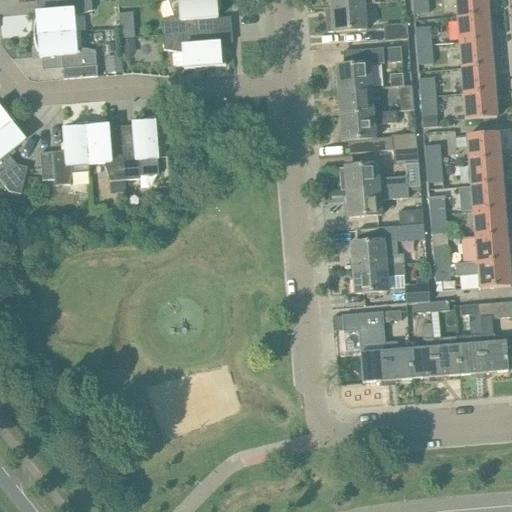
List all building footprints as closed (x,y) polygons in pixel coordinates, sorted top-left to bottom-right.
[(38,36),(74,33),(73,17),(77,17),(92,12),(91,0),(56,0),(58,13),(36,14),(37,21),(35,21),(33,28),(33,35),(33,37),(38,36)] [(173,18),(161,22),(162,37),(211,33),(210,24),(210,20),(217,20),(216,13),(218,13),(219,10),(220,8),(220,5),(220,2),(220,0),(182,0),(179,0),(168,1),(173,18)] [(426,0),(412,0),(413,16),(428,14),(426,0)] [(455,0),(457,19),(488,16),(486,0),(455,0)] [(332,19),(326,19),(327,34),(333,33),(366,31),(364,6),(379,4),(364,5),(341,7),(331,7),(332,19)] [(490,42),(488,16),(457,19),(459,44),(490,42)] [(408,41),(407,25),(383,26),(384,43),(408,41)] [(415,29),(416,48),(430,47),(429,28),(415,29)] [(120,31),(121,39),(134,38),(133,30),(120,31)] [(38,36),(33,37),(33,38),(35,46),(37,52),(39,52),(40,59),(61,57),(63,70),(64,80),(97,77),(96,67),(95,52),(80,49),(76,50),(74,33),(38,36)] [(211,33),(162,37),(163,51),(179,54),(183,53),(184,70),(225,67),(225,64),(225,61),(224,59),(224,56),(223,54),(222,51),(219,51),(219,45),(212,45),(211,33)] [(135,39),(121,41),(123,56),(136,54),(135,39)] [(461,70),(492,67),(490,42),(459,44),(461,70)] [(432,65),(430,47),(416,48),(418,66),(432,65)] [(402,63),(400,48),(388,49),(389,65),(402,63)] [(336,68),(338,93),(371,91),(369,65),(384,64),(383,49),(343,53),(344,67),(336,68)] [(123,74),(121,56),(105,58),(107,76),(123,74)] [(463,95),(494,93),(492,67),(461,70),(463,95)] [(419,81),(420,99),(436,98),(434,79),(419,81)] [(412,87),(399,88),(400,112),(414,111),(412,87)] [(373,115),(371,91),(338,93),(340,117),(373,115)] [(497,119),(494,93),(463,95),(466,121),(497,119)] [(438,128),(436,98),(420,99),(423,130),(438,128)] [(0,132),(14,121),(13,119),(8,115),(3,111),(1,112),(0,110),(0,132)] [(348,117),(340,117),(342,143),(375,140),(374,127),(397,125),(396,112),(373,115),(348,117)] [(157,160),(158,160),(155,119),(152,119),(150,119),(147,120),(144,121),(142,122),(139,123),(139,125),(133,125),(135,147),(122,148),(125,182),(139,181),(140,177),(158,176),(157,160)] [(16,123),(14,121),(0,132),(0,181),(9,193),(21,196),(27,168),(16,165),(8,155),(25,142),(20,136),(22,135),(19,129),(16,123)] [(85,124),(83,125),(76,126),(70,128),(70,130),(63,131),(65,152),(40,154),(42,182),(54,181),(55,187),(70,186),(72,175),(89,174),(88,165),(85,124)] [(87,124),(85,124),(88,165),(104,164),(105,168),(110,183),(125,182),(122,148),(109,149),(108,127),(101,128),(101,126),(94,124),(87,124)] [(416,134),(392,136),(393,151),(393,152),(407,151),(417,150),(416,134)] [(467,137),(469,162),(500,160),(498,134),(467,137)] [(426,166),(441,165),(439,146),(424,148),(426,166)] [(418,165),(417,150),(407,151),(393,152),(394,167),(405,166),(418,165)] [(500,160),(469,162),(471,188),(502,185),(500,160)] [(418,165),(405,166),(406,178),(407,178),(408,188),(420,188),(418,165)] [(441,165),(426,166),(428,185),(443,183),(441,165)] [(344,171),(340,172),(341,184),(345,183),(346,193),(407,188),(408,188),(407,178),(406,178),(378,180),(377,166),(364,167),(344,169),(344,171)] [(125,183),(113,184),(113,195),(125,194),(125,183)] [(502,185),(471,188),(473,213),(504,211),(502,185)] [(407,188),(346,193),(348,219),(381,216),(380,201),(408,198),(407,188)] [(167,192),(155,193),(156,204),(168,202),(167,192)] [(428,198),(430,217),(445,216),(444,197),(428,198)] [(422,211),(398,213),(399,228),(423,227),(422,211)] [(473,213),(475,239),(506,236),(504,211),(473,213)] [(447,234),(445,216),(430,217),(431,236),(447,234)] [(423,227),(399,228),(400,244),(424,243),(423,227)] [(357,244),(350,245),(352,270),(404,266),(403,255),(398,256),(396,229),(373,230),(356,232),(357,244)] [(461,240),(463,266),(508,262),(506,236),(475,239),(461,240)] [(432,249),(434,268),(449,267),(448,248),(432,249)] [(510,288),(508,262),(463,266),(456,266),(457,278),(478,276),(479,290),(510,288)] [(405,276),(404,266),(352,270),(354,295),(387,293),(386,278),(405,276)] [(449,267),(434,268),(435,287),(451,286),(451,285),(449,267)] [(404,287),(405,304),(411,304),(429,302),(427,278),(415,279),(416,286),(404,287)] [(430,314),(429,304),(429,302),(411,304),(412,315),(430,314)] [(429,304),(430,314),(448,312),(448,302),(429,304)] [(479,316),(480,336),(483,375),(508,373),(506,347),(506,343),(494,344),(492,321),(511,318),(511,307),(511,303),(478,306),(479,316)] [(460,318),(479,316),(478,306),(460,308),(460,318)] [(383,314),(384,324),(401,322),(400,312),(383,314)] [(376,314),(342,317),(343,334),(358,333),(362,385),(388,382),(385,344),(383,324),(384,324),(383,314),(376,314)] [(334,332),(343,331),(342,318),(332,318),(334,332)] [(436,379),(432,340),(431,325),(421,326),(422,341),(425,341),(423,350),(409,351),(411,381),(436,379)] [(459,377),(483,375),(480,336),(456,338),(459,377)] [(432,340),(436,379),(459,377),(456,338),(432,340)] [(385,344),(388,382),(411,381),(409,351),(398,352),(397,343),(385,344)]
